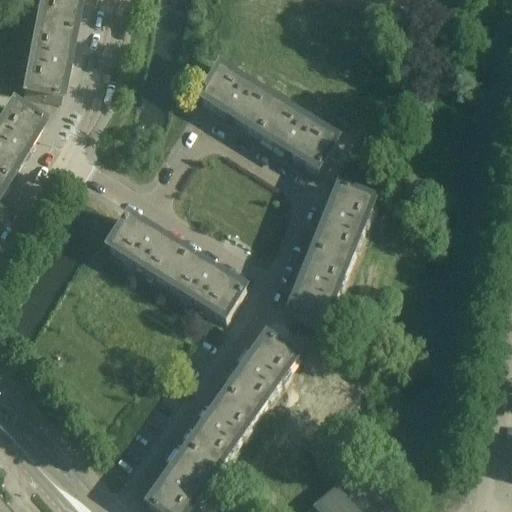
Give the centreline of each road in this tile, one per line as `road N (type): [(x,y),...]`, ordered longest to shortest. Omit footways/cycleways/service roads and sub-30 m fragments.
road 1 (residential): [(273,290),(312,204),(199,128),(152,212)]
road 2 (residential): [(126,511),(273,290)]
road 3 (residential): [(64,149),(102,71),(115,0)]
road 4 (residential): [(483,509),(511,355)]
road 5 (residential): [(273,290),(152,212)]
road 6 (residential): [(0,260),(64,149)]
